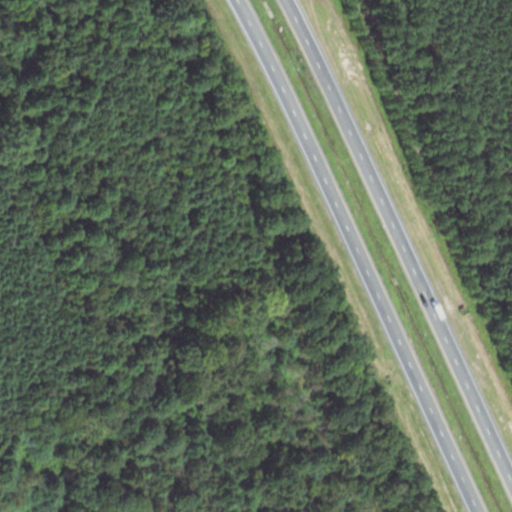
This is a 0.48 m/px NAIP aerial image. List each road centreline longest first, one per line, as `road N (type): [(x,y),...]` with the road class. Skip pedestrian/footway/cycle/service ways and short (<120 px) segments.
road 1 (motorway): [(237,0),(477,511)]
road 2 (motorway): [(511,481),(288,0)]
